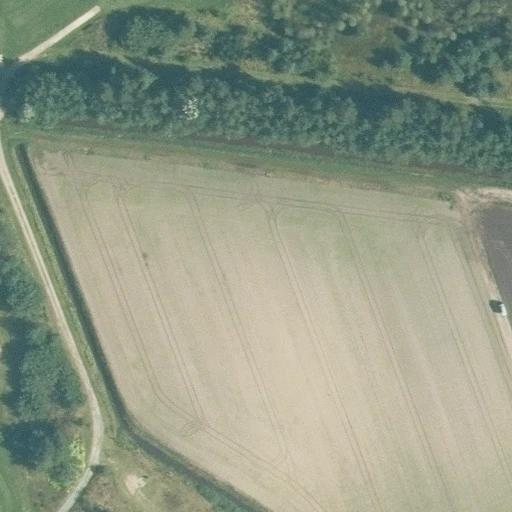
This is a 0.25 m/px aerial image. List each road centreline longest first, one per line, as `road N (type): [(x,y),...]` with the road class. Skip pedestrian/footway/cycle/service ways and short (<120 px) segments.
road 1 (track): [(26,56),(84,55),(511,104)]
road 2 (track): [(60,511),(88,471),(97,422),(0,161)]
